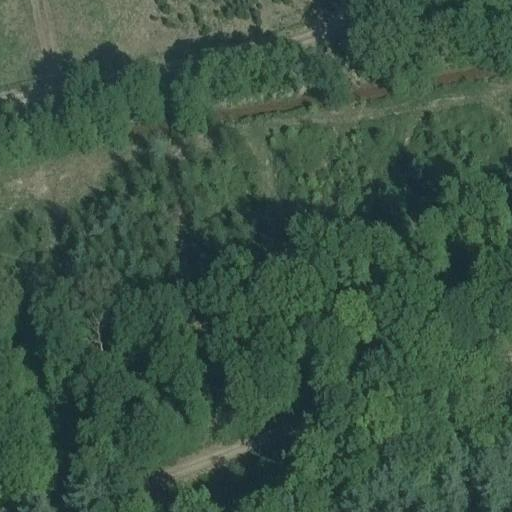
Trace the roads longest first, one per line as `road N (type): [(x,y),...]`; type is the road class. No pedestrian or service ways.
road 1 (track): [(511,361),(49,511)]
road 2 (track): [(0,89),(354,30),(370,0)]
